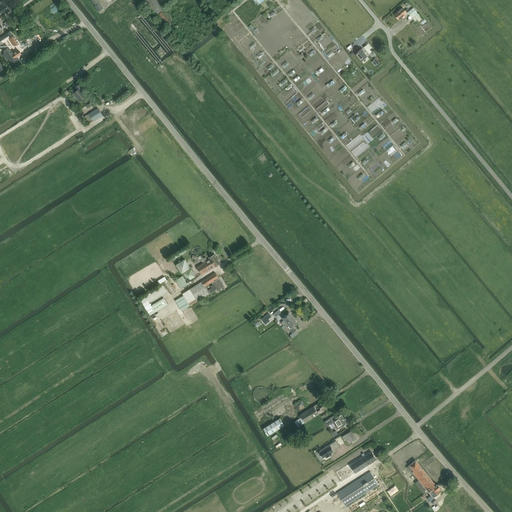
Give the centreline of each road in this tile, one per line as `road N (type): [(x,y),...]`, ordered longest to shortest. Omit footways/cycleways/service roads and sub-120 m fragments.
road 1 (unclassified): [(420,432),(68,0)]
road 2 (track): [(309,251),(402,362),(430,369),(456,394)]
road 3 (unclassified): [(420,432),(303,510)]
